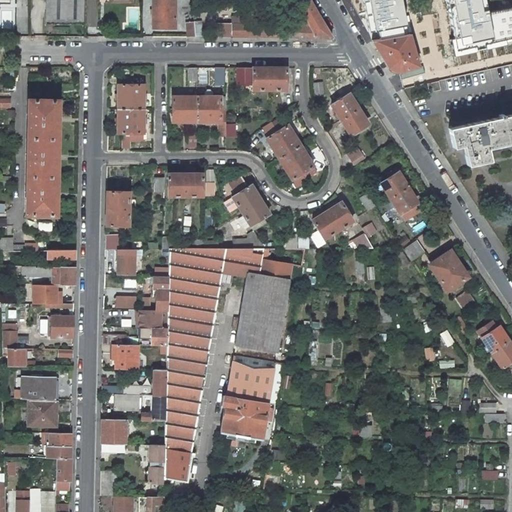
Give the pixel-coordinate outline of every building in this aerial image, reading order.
[(46,0),(46,24),(86,25),(86,0),(46,0)] [(175,29),(175,0),(152,0),(153,29),(175,29)] [(332,37),(319,15),(310,0),(308,0),(299,5),(309,24),(251,24),(251,17),(231,17),(231,24),(218,24),(218,37),(332,38),(332,37)] [(402,0),(364,0),(372,40),(405,34),(403,25),(407,24),(402,0)] [(448,0),(456,39),(453,39),(456,52),(511,40),(511,6),(488,11),(485,0),(448,0)] [(360,5),(355,8),(360,16),(364,13),(360,5)] [(201,21),(194,22),(195,36),(202,36),(201,21)] [(195,36),(194,22),(186,22),(187,37),(195,37),(195,36)] [(411,31),(405,34),(372,40),(382,57),(388,68),(398,73),(418,67),(421,66),(411,31)] [(215,85),(225,85),(225,67),(214,67),(215,85)] [(252,90),(286,90),(286,67),(236,67),(236,84),(245,84),(252,84),(252,90)] [(196,81),(196,68),(191,68),(188,68),(188,81),(196,81)] [(130,148),(130,141),(143,141),(143,84),(131,84),(130,77),(118,77),(117,133),(122,133),(122,148),(130,148)] [(440,90),(439,81),(426,84),(428,92),(440,90)] [(316,96),(324,95),(322,82),(314,84),(316,96)] [(42,91),(43,84),(29,84),(29,92),(42,92),(42,91)] [(218,122),(225,122),(225,96),(209,96),(209,92),(207,91),(202,91),(200,92),(200,96),(172,96),(172,121),(218,122)] [(350,101),(346,95),(331,105),(351,136),(366,126),(362,120),(365,118),(353,99),(350,101)] [(0,107),(10,108),(10,99),(0,98),(0,107)] [(52,111),(58,111),(58,100),(28,99),(25,215),(56,215),(56,203),(50,203),(51,187),(56,187),(57,165),(51,165),(51,149),(57,149),(58,127),(52,127),(52,111)] [(499,117),(449,128),(453,147),(463,145),(467,166),(490,160),(488,151),(511,145),(511,113),(501,116),(500,114),(499,115),(499,117)] [(281,116),(260,129),(292,180),(290,181),(295,188),(307,181),(302,173),(303,173),(306,178),(317,172),(313,166),(281,116)] [(236,124),(225,125),(225,136),(225,137),(236,137),(236,124)] [(361,152),(357,148),(346,155),(350,160),(361,152)] [(365,158),(361,152),(350,160),(353,166),(365,158)] [(205,182),(214,183),(213,170),(206,170),(205,182)] [(202,196),(202,173),(168,173),(168,196),(202,196)] [(402,177),(399,179),(395,173),(380,183),(399,214),(401,213),(406,220),(419,211),(411,199),(414,197),(402,177)] [(234,192),(246,184),(241,176),(229,184),(228,183),(223,186),(228,195),(234,191),(234,192)] [(164,198),(164,178),(154,178),(154,198),(164,198)] [(127,179),(116,179),(116,187),(123,187),(123,188),(126,188),(127,179)] [(214,196),(214,183),(205,182),(205,196),(214,196)] [(251,185),(232,197),(244,216),(240,219),(245,227),(249,224),(250,225),(269,213),(251,185)] [(106,225),(128,225),(129,191),(106,191),(106,225)] [(368,211),(375,206),(367,193),(360,198),(368,211)] [(324,239),(353,221),(341,201),(312,220),(324,239)] [(414,230),(422,226),(416,215),(409,218),(414,230)] [(371,222),(368,224),(374,234),(376,232),(371,222)] [(52,231),(52,223),(39,223),(38,231),(52,231)] [(367,238),(374,234),(368,224),(361,228),(367,238)] [(247,239),(258,238),(253,231),(247,234),(247,239)] [(318,247),(325,243),(318,231),(311,236),(318,247)] [(372,248),(364,234),(357,238),(363,248),(372,248)] [(120,235),(105,235),(105,249),(118,249),(119,248),(120,235)] [(287,248),(298,248),(297,235),(287,236),(287,244),(287,248)] [(402,247),(409,241),(406,236),(398,241),(402,247)] [(0,250),(9,250),(13,250),(13,245),(13,237),(0,237),(0,250)] [(162,237),(162,248),(169,248),(182,248),(182,242),(182,241),(172,241),(172,237),(162,237)] [(252,248),(262,248),(264,248),(258,238),(247,239),(252,248)] [(358,248),(363,248),(357,238),(354,240),(358,248)] [(193,239),(193,248),(201,248),(201,239),(193,239)] [(252,248),(247,239),(233,240),(234,248),(252,248)] [(298,248),(308,248),(308,239),(298,239),(298,248)] [(412,261),(425,252),(417,240),(403,249),(412,261)] [(119,274),(134,275),(135,248),(119,248),(118,249),(117,268),(119,268),(119,274)] [(292,264),(260,258),(262,248),(252,248),(234,248),(203,248),(201,248),(193,248),(190,248),(182,248),(169,248),(168,276),(167,310),(167,327),(167,342),(209,349),(222,272),(247,276),(235,345),(277,352),(292,264)] [(75,258),(75,249),(48,250),(48,259),(75,258)] [(23,266),(23,250),(13,250),(9,250),(0,250),(1,266),(13,266),(23,266)] [(459,282),(467,277),(450,251),(442,256),(434,261),(430,264),(446,290),(451,287),(459,282)] [(402,268),(409,263),(402,252),(395,257),(402,268)] [(357,274),(365,273),(363,260),(356,261),(357,274)] [(75,267),(23,266),(13,266),(13,271),(21,271),(21,273),(52,274),(52,285),(56,285),(74,285),(75,267)] [(158,275),(143,275),(143,278),(153,279),(153,289),(156,289),(155,310),(167,310),(168,276),(158,275)] [(125,287),(135,287),(134,278),(124,279),(125,287)] [(459,282),(451,287),(453,290),(461,285),(459,282)] [(56,292),(56,285),(52,285),(33,284),(33,304),(61,304),(61,296),(56,296),(56,292)] [(464,311),(476,303),(467,290),(455,298),(464,311)] [(114,307),(134,307),(134,295),(115,295),(114,307)] [(393,317),(400,315),(398,305),(391,306),(393,317)] [(383,322),(391,321),(389,307),(380,308),(383,322)] [(167,310),(155,310),(148,310),(140,309),(136,309),(135,321),(139,321),(139,327),(154,327),(167,327),(167,310)] [(50,337),(73,337),(73,316),(50,316),(50,337)] [(453,321),(461,334),(467,330),(459,317),(453,321)] [(437,320),(427,325),(429,331),(439,327),(437,320)] [(511,345),(502,331),(499,333),(491,321),(476,331),(506,375),(511,370),(511,345)] [(346,330),(346,323),(338,322),(337,330),(346,330)] [(326,332),(327,324),(309,323),(309,330),(326,332)] [(167,327),(154,327),(154,345),(161,345),(167,345),(167,342),(167,327)] [(2,348),(16,348),(16,331),(2,331),(2,348)] [(447,346),(454,342),(447,331),(440,335),(447,346)] [(361,341),(369,341),(369,334),(361,333),(361,341)] [(125,336),(102,335),(102,344),(112,344),(129,344),(129,342),(125,342),(125,336)] [(309,360),(316,359),(317,341),(310,341),(309,360)] [(209,349),(167,342),(167,345),(166,353),(166,370),(165,395),(165,420),(164,444),(163,478),(188,482),(192,456),(194,457),(195,453),(191,452),(209,349)] [(129,344),(112,344),(112,359),(115,359),(115,369),(137,369),(137,345),(129,344)] [(2,348),(2,355),(7,355),(8,366),(31,366),(31,361),(24,361),(24,348),(16,348),(2,348)] [(268,402),(275,362),(233,355),(226,396),(223,396),(221,405),(225,406),(221,432),(262,439),(268,402)] [(434,359),(420,360),(421,369),(425,369),(429,369),(444,368),(444,359),(434,359)] [(285,363),(275,362),(268,402),(278,404),(285,363)] [(154,369),(154,370),(153,382),(153,386),(153,395),(165,395),(166,370),(154,369)] [(289,389),(291,376),(285,375),(282,388),(289,389)] [(51,399),(54,400),(54,378),(22,377),(21,398),(28,399),(51,399)] [(460,394),(461,380),(450,379),(449,393),(460,394)] [(332,396),(333,383),(325,383),(325,396),(332,396)] [(130,394),(130,387),(101,386),(101,394),(114,394),(130,394)] [(322,391),(308,389),(307,393),(304,393),(304,399),(311,399),(311,397),(321,397),(322,391)] [(138,409),(139,395),(130,394),(114,394),(113,410),(137,411),(138,409)] [(165,395),(153,395),(145,395),(145,399),(153,399),(153,414),(141,413),(141,420),(165,420),(165,395)] [(51,399),(28,399),(27,425),(55,426),(56,415),(51,415),(51,399)] [(467,413),(469,400),(461,399),(459,412),(467,413)] [(496,412),(496,403),(480,403),(479,411),(496,412)] [(501,421),(501,413),(485,413),(485,421),(501,421)] [(126,419),(101,419),(101,444),(125,444),(126,419)] [(372,436),(372,426),(359,425),(359,436),(372,436)] [(70,446),(70,432),(43,432),(43,441),(44,441),(44,445),(70,446)] [(372,451),(382,451),(382,441),(374,442),(374,448),(372,448),(372,451)] [(125,444),(101,444),(100,452),(125,452),(125,444)] [(163,478),(164,444),(150,444),(149,468),(145,472),(148,476),(148,483),(163,483),(163,478)] [(70,457),(70,446),(44,445),(43,448),(46,448),(46,452),(46,457),(55,457),(70,457)] [(464,461),(460,461),(460,455),(456,456),(455,462),(456,468),(457,469),(462,470),(464,469),(464,461)] [(69,489),(70,457),(55,457),(55,489),(69,489)] [(5,461),(5,475),(15,475),(15,461),(5,461)] [(357,467),(356,486),(366,485),(366,467),(357,467)] [(100,471),(100,496),(116,496),(116,471),(100,471)] [(396,488),(405,487),(406,472),(396,471),(396,488)] [(497,479),(497,471),(481,471),(481,479),(497,479)] [(279,484),(281,477),(267,474),(266,481),(279,484)] [(39,511),(40,490),(30,491),(29,500),(28,511),(39,511)] [(114,511),(131,511),(132,497),(114,496),(114,511)] [(162,511),(163,497),(138,496),(137,511),(162,511)] [(468,508),(468,499),(455,499),(455,507),(468,508)] [(16,511),(28,511),(29,500),(17,500),(16,511)] [(493,508),(493,500),(480,500),(480,508),(493,508)] [(234,511),(249,511),(250,505),(236,502),(234,511)]
